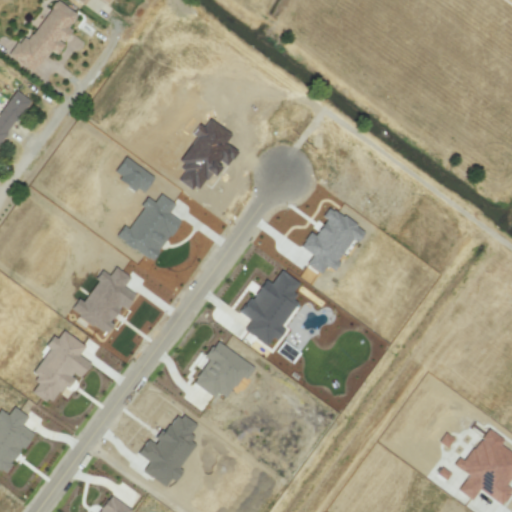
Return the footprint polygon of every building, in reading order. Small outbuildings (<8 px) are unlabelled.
[(55,0),(76,15),(66,27),(71,31),(63,42),(58,39),(57,40),(63,44),(56,55),(50,51),(45,58),(44,57),(31,73),(6,54),(15,41),(17,43),(22,37),(26,39),(29,34),(31,33),(49,8),(49,6),(52,2),(55,0)] [(0,109),(14,90),(29,101),(0,139),(0,109)] [(247,320),(236,311),(246,297),(248,298),(263,278),(267,281),(277,268),(297,282),(290,292),(293,295),(290,299),(294,302),(277,327),(280,329),(273,338),(270,335),(263,344),(241,328),(247,320)] [(82,345),(60,330),(54,339),(50,335),(42,346),(46,349),(30,373),(37,378),(28,390),(49,405),(71,373),(77,377),(87,363),(76,355),(82,345)] [(252,366),(213,341),(202,357),(205,360),(190,383),(211,397),(215,392),(224,397),(238,376),(243,379),(252,366)] [(0,473),(1,474),(30,434),(19,426),(25,417),(11,407),(6,414),(0,410),(0,473)] [(106,511),(137,511),(138,511),(118,496),(106,511)]
